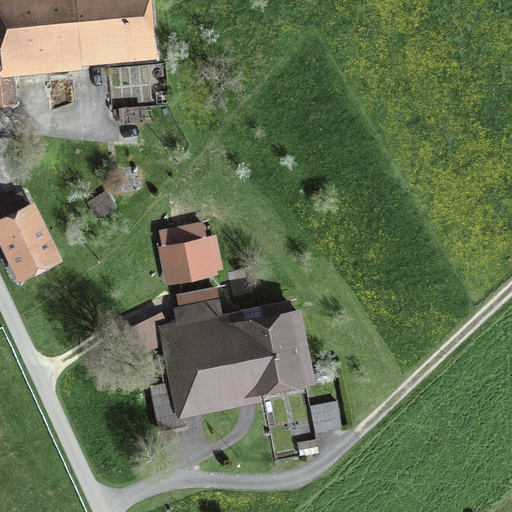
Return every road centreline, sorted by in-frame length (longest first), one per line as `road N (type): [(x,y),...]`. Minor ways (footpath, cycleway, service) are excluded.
road 1 (track): [(101,505),(186,477),(265,481),(312,472),(511,283)]
road 2 (unclassified): [(0,292),(104,511)]
road 3 (track): [(39,375),(171,295)]
